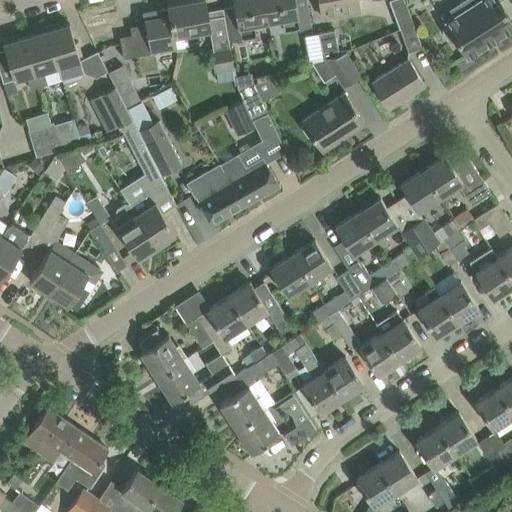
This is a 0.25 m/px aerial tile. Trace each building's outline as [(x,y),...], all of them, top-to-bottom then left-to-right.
[(205,0),(189,0),(168,4),(173,35),(210,28),(217,71),(234,69),(231,46),(230,46),(229,40),(224,8),(223,8),(224,14),(209,17),(205,0)] [(255,24),(269,21),(264,0),(233,0),(235,6),(224,8),(229,40),(257,35),(255,24)] [(264,0),(269,21),(283,19),(285,31),(311,26),(306,0),(264,0)] [(360,11),(357,0),(318,0),(320,3),(322,18),(360,11)] [(464,0),(460,3),(464,10),(446,22),(448,26),(443,29),(451,41),(456,37),(468,56),(511,27),(511,19),(499,0),(479,0),(478,1),(478,0),(464,0)] [(400,28),(412,23),(404,2),(392,6),(400,28)] [(176,48),(173,35),(168,4),(167,4),(169,14),(145,19),(151,53),(176,48)] [(84,72),(80,58),(69,23),(59,26),(58,22),(46,25),(62,78),(84,72)] [(412,23),(400,28),(408,50),(421,46),(412,23)] [(39,85),(62,78),(46,25),(33,29),(34,33),(25,36),(39,85)] [(313,62),(336,55),(331,30),(318,32),(323,58),(313,62)] [(39,85),(25,36),(16,39),(15,35),(2,39),(10,66),(0,68),(0,72),(7,95),(17,92),(14,78),(26,75),(30,88),(39,85)] [(313,62),(324,80),(336,73),(344,85),(358,75),(343,53),(336,56),(336,55),(313,62)] [(372,81),(388,107),(424,84),(408,58),(372,81)] [(121,65),(108,71),(115,86),(120,95),(133,89),(121,65)] [(272,122),(258,94),(253,82),(252,73),(236,76),(237,87),(238,89),(220,97),(226,108),(224,109),(237,134),(255,125),(266,148),(281,140),(272,122)] [(153,94),(159,106),(178,96),(171,85),(153,94)] [(132,118),(124,104),(120,95),(115,86),(98,95),(115,127),(132,118)] [(307,136),(312,134),(322,150),(364,122),(344,92),(302,119),(304,122),(300,125),(307,136)] [(181,161),(158,116),(139,126),(162,171),(181,161)] [(73,118),(54,124),(61,148),(81,142),(73,118)] [(53,121),(28,129),(36,156),(61,148),(54,124),(53,121)] [(136,126),(123,130),(141,164),(152,188),(164,182),(153,158),(136,126)] [(423,169),(441,196),(458,185),(471,204),(491,191),(467,155),(452,165),(445,154),(423,169)] [(236,162),(223,169),(243,205),(274,187),(258,159),(248,164),(240,170),(236,162)] [(223,169),(218,160),(186,179),(212,223),(243,205),(223,169)] [(0,174),(0,196),(2,193),(4,194),(16,177),(3,169),(0,174)] [(418,211),(441,196),(423,169),(400,184),(418,211)] [(176,232),(163,213),(148,190),(128,203),(157,249),(169,241),(167,238),(176,232)] [(58,214),(57,213),(66,201),(56,195),(34,229),(27,239),(27,234),(12,224),(7,227),(2,235),(0,237),(0,278),(1,279),(21,247),(32,255),(40,243),(39,242),(58,214)] [(98,195),(86,202),(100,225),(111,218),(98,195)] [(357,211),(375,239),(398,224),(380,197),(357,211)] [(148,255),(157,249),(128,203),(125,203),(117,208),(116,214),(117,217),(113,219),(117,226),(137,257),(145,252),(148,255)] [(511,224),(498,203),(474,218),(479,226),(490,218),(501,235),(511,227),(511,224)] [(353,253),(375,239),(357,211),(335,226),(353,253)] [(75,253),(56,240),(68,221),(58,214),(39,242),(40,243),(49,249),(29,280),(49,292),(75,253)] [(460,228),(454,218),(433,231),(424,217),(412,224),(428,249),(435,244),(443,239),(460,228)] [(396,270),(428,249),(412,224),(401,232),(410,247),(389,260),(396,270)] [(126,265),(113,246),(100,225),(90,231),(104,253),(105,252),(117,271),(126,265)] [(460,228),(443,239),(456,259),(464,253),(457,241),(465,236),(460,228)] [(315,239),(292,254),(310,281),(314,288),(326,281),(321,274),(333,266),(315,239)] [(443,239),(435,244),(448,264),(456,259),(443,239)] [(511,246),(496,256),(511,280),(511,246)] [(491,248),(470,262),(476,270),(493,297),(511,285),(511,280),(496,256),(491,248)] [(75,253),(49,292),(68,305),(68,304),(75,294),(85,278),(93,284),(102,270),(94,265),(75,253)] [(288,295),(310,281),(292,254),(270,268),(288,295)] [(396,270),(389,260),(369,274),(360,260),(347,269),(363,292),(370,287),(385,277),(393,271),(394,272),(396,270)] [(337,308),(363,292),(347,269),(336,276),(344,289),(324,302),(330,313),(337,308)] [(407,291),(394,272),(393,271),(385,277),(402,301),(399,296),(407,291)] [(387,311),(402,301),(385,277),(370,287),(387,311)] [(228,295),(246,323),(268,309),(250,281),(228,295)] [(439,295),(457,321),(478,307),(461,281),(439,295)] [(430,301),(418,309),(436,335),(457,321),(439,295),(434,286),(424,292),(430,301)] [(77,295),(70,305),(80,312),(87,301),(77,295)] [(210,307),(197,315),(212,338),(220,351),(222,353),(232,347),(225,337),(226,336),(246,323),(228,295),(210,307)] [(185,298),(175,305),(201,345),(211,338),(212,338),(197,315),(185,298)] [(292,322),(300,317),(290,300),(281,305),(292,322)] [(328,314),(330,313),(324,302),(313,309),(320,319),(328,314)] [(350,348),(360,342),(337,308),(330,313),(328,314),(341,334),(350,348)] [(403,319),(402,320),(396,310),(376,324),(382,333),(381,333),(398,360),(421,345),(403,319)] [(333,339),(341,334),(328,314),(320,319),(333,339)] [(156,376),(184,358),(168,334),(164,336),(157,324),(139,336),(138,344),(142,351),(141,351),(156,376)] [(298,333),(270,352),(277,363),(277,362),(282,369),(293,362),(288,353),(294,349),(305,342),(299,333),(298,333)] [(378,373),(398,360),(381,333),(361,347),(378,373)] [(305,342),(294,349),(312,377),(303,384),(321,411),(341,397),(323,370),(324,370),(305,342)] [(254,362),(267,354),(261,345),(248,353),(254,362)] [(253,378),(277,363),(270,352),(267,354),(254,362),(246,368),(253,378)] [(324,370),(323,370),(341,397),(363,383),(345,356),(324,370)] [(184,358),(156,376),(171,400),(199,382),(184,358)] [(210,390),(235,374),(228,364),(203,379),(210,390)] [(511,376),(497,387),(511,410),(511,376)] [(264,409),(263,408),(274,401),(259,378),(220,403),(236,428),(264,409)] [(493,427),(511,414),(511,410),(497,387),(475,400),(493,427)] [(296,391),(277,404),(291,414),(295,426),(284,433),(291,444),(319,426),(296,391)] [(42,453),(65,419),(47,406),(24,440),(42,453)] [(264,409),(236,428),(251,451),(280,433),(264,409)] [(437,425),(454,452),(476,438),(459,411),(437,425)] [(75,460),(91,437),(65,419),(42,453),(53,460),(60,450),(71,457),(75,460)] [(433,466),(454,452),(437,425),(416,439),(433,466)] [(486,436),(509,471),(511,468),(511,436),(503,442),(495,430),(486,436)] [(486,436),(478,442),(500,476),(509,471),(486,436)] [(71,457),(55,481),(67,489),(76,477),(89,487),(104,464),(99,461),(108,448),(91,437),(75,460),(71,457)] [(378,464),(396,491),(417,477),(399,450),(378,464)] [(374,505),(396,491),(378,464),(357,478),(374,505)] [(433,466),(425,471),(436,488),(443,500),(449,509),(459,503),(435,465),(433,466)] [(111,511),(140,511),(160,483),(136,467),(110,506),(98,499),(88,511),(107,511),(109,510),(111,511)] [(14,472),(6,482),(14,488),(22,478),(14,472)] [(173,511),(183,499),(160,483),(140,511),(173,511)] [(88,511),(98,499),(82,488),(65,511),(88,511)] [(436,488),(428,494),(435,505),(443,500),(436,488)] [(33,511),(39,505),(20,491),(7,508),(13,511),(33,511)]
